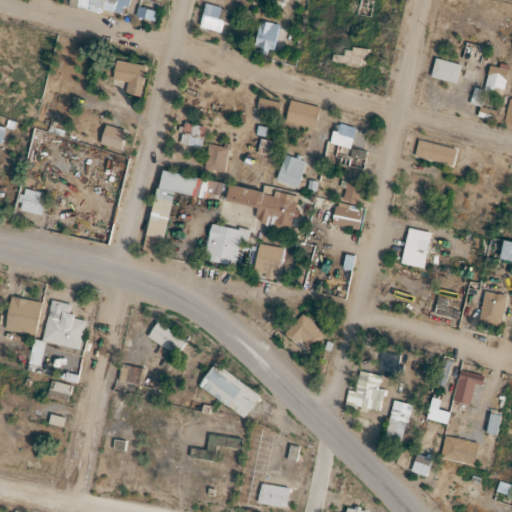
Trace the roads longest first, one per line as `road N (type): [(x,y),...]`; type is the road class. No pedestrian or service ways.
road 1 (residential): [(511,151),(0,8)]
road 2 (residential): [(174,0),(58,511)]
road 3 (residential): [(304,511),(414,0)]
road 4 (residential): [(511,363),(253,297),(132,287)]
road 5 (primary): [(132,287),(230,345),(394,511)]
road 6 (primary): [(0,253),(132,287)]
